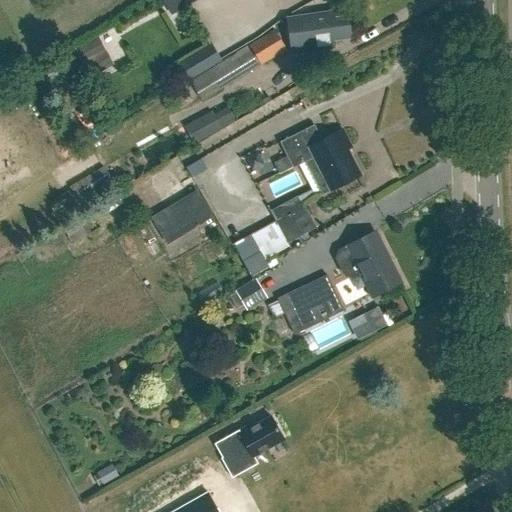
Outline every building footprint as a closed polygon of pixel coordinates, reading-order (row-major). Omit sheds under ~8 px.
[(286,19),(291,52),(332,47),(331,40),(350,37),(346,10),(286,19)] [(248,44),(261,65),(286,49),(274,29),(248,44)] [(83,74),(107,60),(95,39),(71,54),(83,74)] [(237,53),(209,70),(189,81),(201,101),(221,89),(261,65),(248,44),(236,51),(237,53)] [(220,103),(179,125),(189,143),(230,120),(220,103)] [(314,156),(309,146),(322,140),(314,125),(280,142),(287,156),(274,163),(279,173),(293,167),(314,156)] [(309,146),(314,156),(331,189),(359,175),(346,149),(350,147),(342,130),(322,140),(309,146)] [(103,166),(69,186),(81,206),(115,186),(103,166)] [(167,244),(213,216),(196,189),(150,217),(167,244)] [(304,205),(302,205),(298,196),(272,210),(276,219),(275,220),(275,221),(287,242),(316,227),(304,205)] [(275,221),(234,244),(252,277),(269,267),(265,259),(288,246),(287,242),(275,221)] [(400,282),(375,232),(338,250),(335,258),(343,275),(351,277),(360,273),(372,296),(400,282)] [(294,334),(308,328),(343,311),(326,275),(291,291),(277,298),(294,334)] [(247,310),(267,298),(256,279),(236,291),(247,310)] [(387,324),(378,307),(363,314),(367,321),(353,328),(358,339),(387,324)] [(238,431),(214,444),(233,478),(257,465),(252,457),(284,440),(271,417),(251,428),(249,425),(238,431)] [(219,511),(208,492),(172,511),(219,511)]
